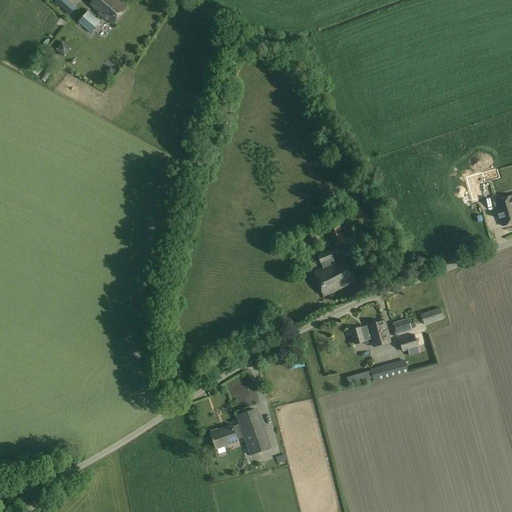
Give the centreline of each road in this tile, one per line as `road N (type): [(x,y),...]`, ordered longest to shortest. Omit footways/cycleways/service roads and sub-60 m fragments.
road 1 (unclassified): [(61,476),(312,325),(511,242)]
road 2 (track): [(170,411),(155,328),(218,38),(209,16),(174,0)]
